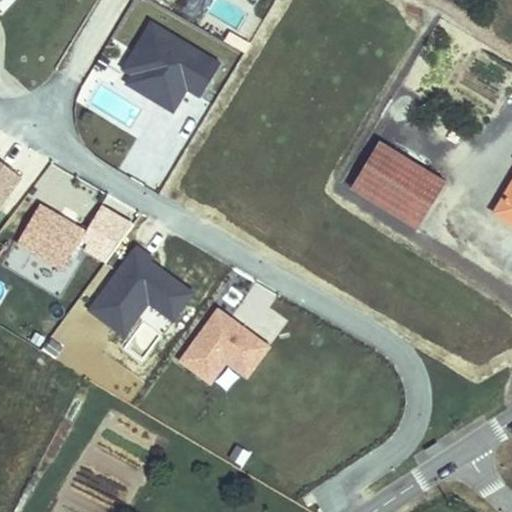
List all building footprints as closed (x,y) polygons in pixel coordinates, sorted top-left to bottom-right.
[(147,21),(117,84),(176,112),(186,91),(202,99),(222,57),(147,21)] [(381,158),(353,208),(419,245),(447,194),(381,158)] [(0,206),(23,178),(0,160),(0,206)] [(65,271),(85,226),(34,203),(14,249),(65,271)] [(106,204),(81,248),(109,263),(134,220),(106,204)] [(511,206),(502,224),(511,229),(511,206)] [(146,304),(174,322),(196,288),(131,245),(87,312),(125,336),(146,304)] [(176,361),(211,385),(225,365),(247,380),(271,345),(215,306),(176,361)]
